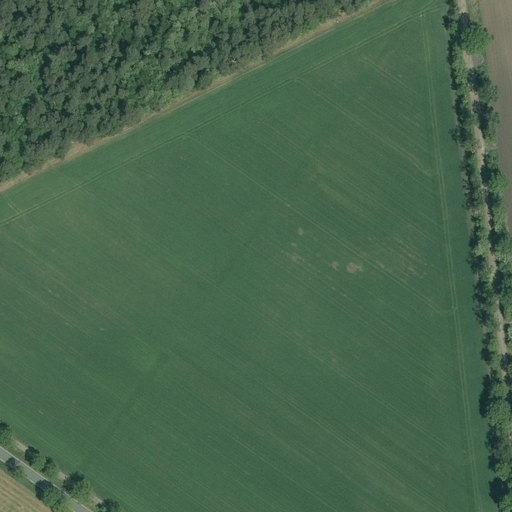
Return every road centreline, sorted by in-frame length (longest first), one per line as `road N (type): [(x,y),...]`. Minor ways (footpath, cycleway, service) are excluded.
road 1 (track): [(383,0),(0,189)]
road 2 (track): [(511,421),(462,0)]
